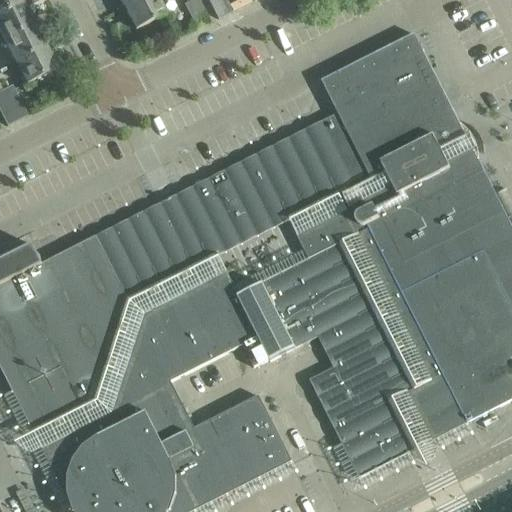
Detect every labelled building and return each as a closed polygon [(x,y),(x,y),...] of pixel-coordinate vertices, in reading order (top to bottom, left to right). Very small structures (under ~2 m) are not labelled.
[(0,0),(0,16),(23,5),(20,0),(0,0)] [(119,0),(124,8),(140,0),(119,0)] [(157,0),(140,0),(124,8),(136,31),(166,16),(157,0)] [(209,24),(197,0),(192,0),(186,3),(183,5),(195,31),(209,24)] [(231,13),(223,0),(208,0),(218,20),(231,13)] [(0,16),(0,32),(5,42),(34,27),(23,5),(0,16)] [(382,44),(413,32),(406,16),(376,27),(382,44)] [(5,42),(16,64),(46,49),(34,27),(5,42)] [(292,40),(300,54),(325,40),(321,34),(313,39),(308,31),(292,40)] [(305,133),(334,190),(350,182),(357,197),(361,203),(356,206),(361,215),(359,216),(358,217),(357,218),(356,220),(356,221),(356,222),(356,224),(357,225),(358,227),(359,228),(361,229),(363,229),(364,229),(366,228),(367,227),(369,231),(355,238),(437,399),(436,399),(432,402),(429,405),(427,410),(426,414),(426,419),(428,423),(437,441),(468,426),(467,425),(511,402),(511,229),(467,142),(414,36),(322,83),(338,116),(305,133)] [(350,63),(372,54),(364,38),(343,47),(350,63)] [(46,49),(16,64),(27,87),(57,72),(46,49)] [(11,119),(24,116),(21,97),(7,99),(11,119)] [(286,214),(334,190),(305,133),(257,157),(286,214)] [(270,222),(286,214),(257,157),(241,165),(270,222)] [(238,239),(270,222),(241,165),(209,182),(238,239)] [(205,255),(238,239),(209,182),(176,198),(205,255)] [(95,197),(96,209),(119,207),(118,195),(95,197)] [(0,262),(0,368),(30,427),(31,427),(100,392),(129,304),(125,296),(190,263),(160,206),(95,239),(66,254),(56,234),(0,262)] [(318,277),(310,261),(238,298),(237,296),(234,291),(230,288),(226,285),(221,282),(216,281),(211,281),(206,282),(201,284),(152,309),(119,408),(40,448),(72,511),(196,511),(292,464),(259,398),(195,431),(171,384),(258,340),(270,364),(318,339),(319,339),(302,306),(326,294),(318,277)] [(342,265),(318,277),(326,294),(302,306),(319,339),(318,339),(324,350),(330,347),(316,320),(359,298),(342,265)] [(375,330),(359,298),(316,320),(330,347),(324,350),(326,355),(375,330)] [(387,354),(375,330),(326,355),(334,370),(310,382),(343,447),(367,435),(375,451),(400,438),(384,407),(408,394),(396,370),(399,368),(391,352),(387,354)] [(408,455),(400,438),(375,451),(367,435),(343,447),(359,480),(408,455)]
